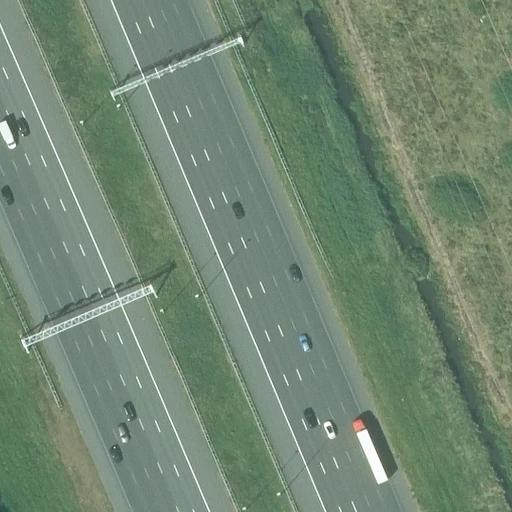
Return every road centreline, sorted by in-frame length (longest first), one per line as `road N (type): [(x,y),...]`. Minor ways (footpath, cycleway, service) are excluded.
road 1 (motorway): [(362,511),(147,0)]
road 2 (motorway): [(0,112),(170,511)]
